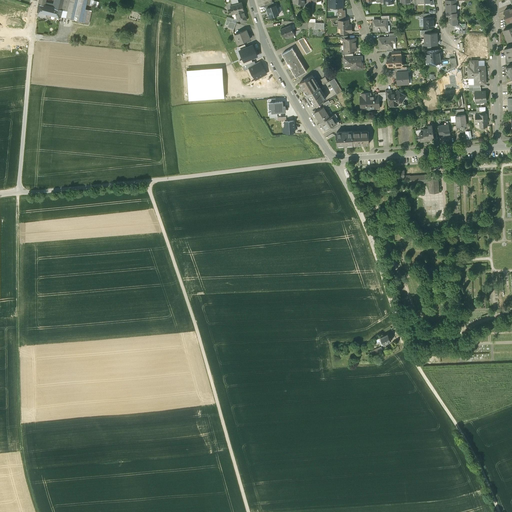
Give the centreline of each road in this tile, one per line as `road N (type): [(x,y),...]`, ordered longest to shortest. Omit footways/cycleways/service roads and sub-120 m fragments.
road 1 (track): [(247,511),(147,181)]
road 2 (track): [(336,160),(0,195)]
road 3 (residential): [(336,160),(405,344)]
road 4 (track): [(498,511),(405,344)]
road 5 (residential): [(251,0),(269,53),(336,160)]
road 6 (residential): [(336,160),(498,147)]
road 7 (track): [(18,193),(31,40)]
road 8 (residential): [(498,147),(491,0)]
